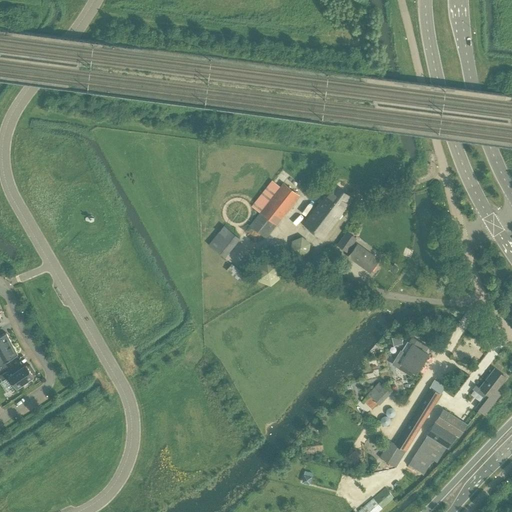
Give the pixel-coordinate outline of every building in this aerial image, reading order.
[(283,183),(275,194),(260,213),(250,226),(266,238),(299,196),(283,183)] [(303,224),(322,239),(352,199),(334,185),(303,224)] [(217,252),(224,257),(239,239),(224,226),(209,245),(217,252)] [(347,232),(337,245),(347,252),(356,239),(347,232)] [(294,245),(306,252),(312,242),(300,235),(294,245)] [(348,257),(360,265),(360,263),(363,265),(362,267),(370,272),(379,260),(357,244),(348,257)] [(283,277),(281,263),(269,257),(257,266),(258,281),(272,286),(283,277)] [(245,277),(230,265),(226,270),(241,282),(245,277)] [(0,349),(12,344),(6,333),(0,335),(0,349)] [(394,345),(403,342),(401,336),(392,338),(394,345)] [(401,363),(416,372),(416,373),(428,354),(425,352),(428,347),(412,337),(409,343),(413,345),(401,363)] [(12,344),(0,349),(0,364),(4,362),(18,355),(12,344)] [(8,377),(16,389),(34,377),(28,368),(26,365),(21,368),(13,373),(8,377)] [(495,369),(479,388),(487,394),(476,408),(484,414),(500,393),(496,390),(506,378),(495,369)] [(434,380),(416,410),(394,444),(390,441),(379,457),(395,467),(440,394),(440,395),(444,389),(445,387),(443,386),(443,385),(434,380)] [(381,384),(369,396),(380,407),(392,395),(381,384)] [(386,414),(387,415),(387,416),(388,416),(388,417),(389,417),(390,417),(391,417),(392,417),(393,417),(393,416),(394,416),(394,415),(395,414),(395,413),(395,412),(395,411),(394,410),(393,409),(392,409),(391,408),(390,408),(389,409),(388,409),(387,410),(387,411),(386,412),(386,413),(386,414)] [(408,465),(416,470),(423,475),(432,460),(436,462),(446,447),(450,449),(458,436),(459,437),(466,424),(443,409),(408,465)] [(380,422),(381,423),(381,424),(382,424),(382,425),(383,425),(384,425),(385,425),(386,425),(387,424),(388,424),(388,423),(389,422),(389,421),(389,420),(388,419),(388,418),(387,417),(386,417),(385,416),(384,416),(383,417),(382,417),(381,418),(380,419),(380,420),(380,421),(380,422)] [(304,471),(302,481),(311,483),(313,473),(304,471)] [(358,511),(378,511),(395,498),(385,488),(358,511)]
